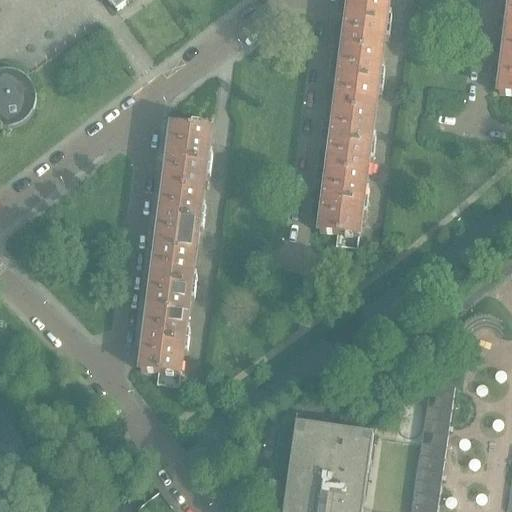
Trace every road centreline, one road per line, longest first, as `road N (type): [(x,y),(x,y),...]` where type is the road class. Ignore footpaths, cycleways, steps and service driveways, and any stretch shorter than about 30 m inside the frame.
road 1 (residential): [(152,103),(123,334),(97,372)]
road 2 (residential): [(0,221),(152,103)]
road 3 (residential): [(97,372),(199,511)]
road 4 (residential): [(152,103),(284,0)]
road 5 (residential): [(0,276),(97,372)]
